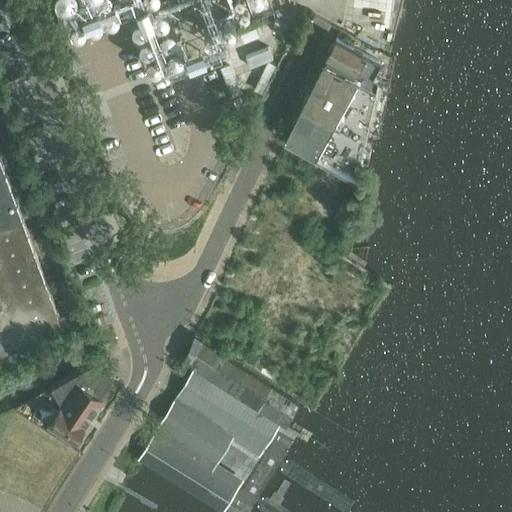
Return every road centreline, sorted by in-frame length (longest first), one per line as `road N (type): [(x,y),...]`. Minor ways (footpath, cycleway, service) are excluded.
road 1 (residential): [(132,322),(192,292),(316,35)]
road 2 (tertiary): [(132,322),(8,0)]
road 3 (tertiary): [(69,511),(142,379),(144,355),(132,322)]
